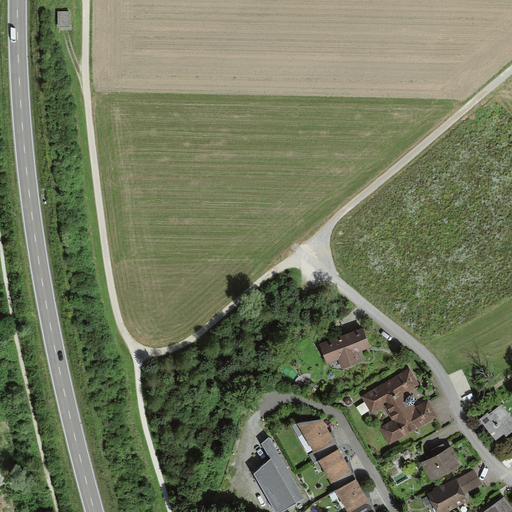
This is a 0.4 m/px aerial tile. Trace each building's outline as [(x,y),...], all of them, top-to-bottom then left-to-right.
[(70,12),(58,11),(58,26),(70,26),(70,12)] [(362,323),(318,339),(327,363),(338,358),(342,367),(362,360),(358,350),(371,346),(362,323)] [(385,404),(393,418),(380,426),(389,442),(438,415),(428,398),(416,405),(413,401),(415,399),(415,395),(412,393),(409,393),(408,390),(419,383),(410,367),(362,394),(372,411),(385,404)] [(511,429),(511,415),(502,402),(489,411),(488,410),(480,416),(496,437),(505,430),(507,433),(511,429)] [(339,445),(322,416),(298,419),(305,431),(298,435),(307,451),(314,447),(315,449),(309,452),(313,459),(319,456),(339,445)] [(259,470),(282,456),(270,434),(262,441),(270,455),(254,469),(278,511),(281,508),(259,470)] [(421,461),(432,479),(461,463),(457,455),(458,454),(452,444),(445,448),(442,443),(430,449),(433,454),(421,461)] [(348,460),(339,445),(319,456),(332,479),(336,486),(356,475),(348,460)] [(259,470),(281,508),(304,495),(282,456),(259,469),(259,470)] [(427,491),(438,511),(443,511),(469,498),(465,491),(482,482),(474,468),(458,477),(457,475),(427,491)] [(365,491),(356,475),(336,486),(349,509),(350,509),(351,511),(372,511),(376,510),(369,488),(365,491)] [(511,511),(511,504),(504,494),(481,511),(511,511)]
